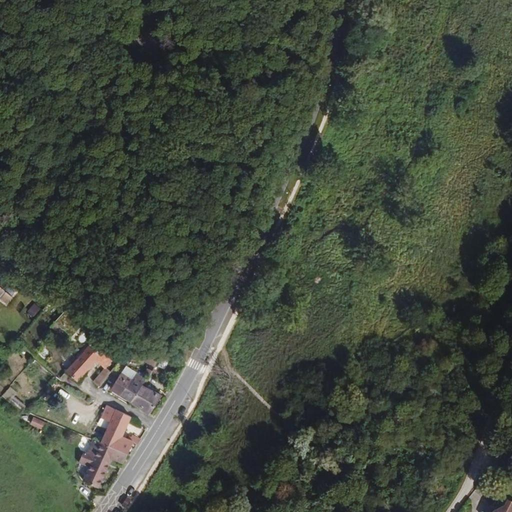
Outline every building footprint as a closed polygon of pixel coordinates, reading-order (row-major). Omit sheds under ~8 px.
[(35,303),(27,312),(34,318),(42,309),(35,303)] [(71,333),(81,321),(64,307),(54,319),(71,333)] [(99,351),(108,339),(98,331),(88,343),(99,351)] [(118,350),(119,348),(108,339),(99,351),(109,357),(101,367),(92,377),(97,381),(107,370),(118,350)] [(137,345),(124,339),(119,348),(118,350),(130,356),(133,352),(137,345)] [(77,376),(99,351),(88,343),(84,341),(64,365),(77,376)] [(186,357),(192,346),(185,343),(180,353),(186,357)] [(161,356),(156,354),(137,345),(133,352),(156,364),(161,356)] [(159,378),(170,360),(161,356),(156,364),(150,373),(159,378)] [(126,387),(120,394),(149,414),(151,411),(159,400),(147,392),(153,384),(144,377),(139,384),(128,376),(122,384),(126,387)] [(10,387),(2,396),(9,402),(17,394),(10,387)] [(101,399),(98,405),(102,408),(99,414),(105,418),(102,425),(96,422),(92,429),(96,432),(101,435),(98,441),(97,443),(95,449),(89,446),(85,444),(80,457),(89,461),(82,476),(96,483),(108,460),(121,465),(137,444),(126,434),(124,437),(118,431),(124,423),(120,420),(123,413),(101,399)] [(34,417),(30,425),(44,431),(48,423),(34,417)] [(98,441),(101,435),(96,432),(93,438),(89,446),(95,449),(97,443),(98,441)] [(502,493),(504,485),(490,479),(478,508),(487,511),(509,511),(502,493)]
